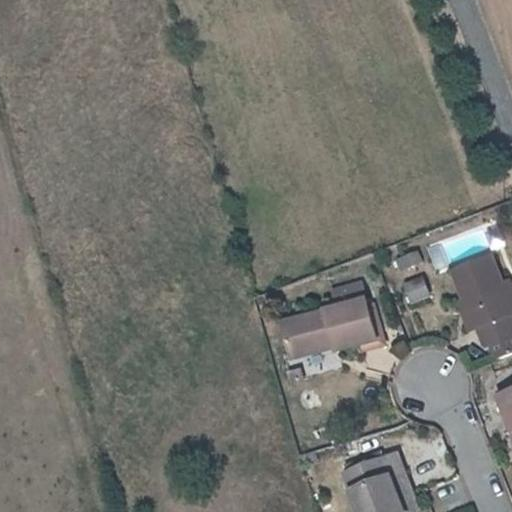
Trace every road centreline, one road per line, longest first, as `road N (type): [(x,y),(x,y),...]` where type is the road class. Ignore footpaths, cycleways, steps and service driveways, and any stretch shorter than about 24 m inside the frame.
road 1 (residential): [(493,511),(458,423),(432,384)]
road 2 (unclassified): [(463,0),(511,123)]
